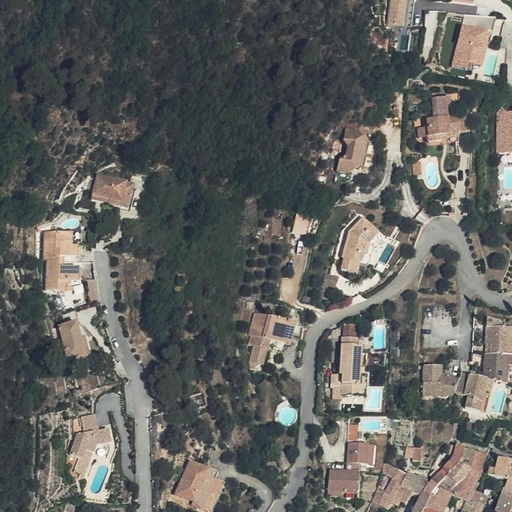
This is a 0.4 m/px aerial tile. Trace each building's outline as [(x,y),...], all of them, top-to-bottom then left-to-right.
[(390,0),(388,23),(405,25),(408,0),(390,0)] [(460,25),(452,68),(483,74),(488,51),(487,50),(491,31),(460,25)] [(443,141),(443,140),(443,136),(449,135),(449,133),(457,133),(466,132),(467,132),(466,116),(447,118),(447,110),(450,109),(449,98),(432,99),(433,119),(426,119),(427,126),(418,127),(419,137),(428,136),(428,142),(443,141)] [(511,151),(511,113),(510,114),(506,110),(503,114),(501,152),(511,151)] [(350,174),(350,173),(362,166),(359,160),(361,149),(366,145),(358,133),(347,130),(344,141),(348,147),(346,156),(340,160),(338,172),(350,174)] [(511,187),(507,187),(508,167),(500,166),(499,207),(511,207),(511,187)] [(98,175),(92,195),(109,199),(122,203),(120,207),(133,210),(137,195),(131,193),(133,185),(98,175)] [(109,199),(92,195),(91,198),(108,203),(109,199)] [(387,210),(399,215),(404,204),(391,200),(387,210)] [(132,215),(133,210),(120,207),(119,211),(132,215)] [(298,212),(294,231),(306,233),(310,215),(298,212)] [(279,235),(282,219),(273,218),(271,234),(279,235)] [(369,264),(371,257),(364,256),(369,243),(377,233),(362,218),(349,232),(342,258),(344,259),(340,270),(353,273),(357,262),(360,262),(369,264)] [(72,232),(59,231),(45,231),(44,259),(47,258),(46,289),(66,290),(67,283),(71,283),(71,281),(78,281),(79,275),(79,267),(64,266),(59,265),(59,256),(64,256),(78,256),(78,246),(78,245),(72,245),(72,232)] [(369,243),(374,247),(382,238),(377,233),(369,243)] [(364,256),(371,257),(374,247),(369,243),(364,256)] [(324,285),(335,289),(338,277),(327,274),(324,285)] [(71,310),(58,313),(61,325),(70,323),(74,322),(71,310)] [(254,313),(252,322),(264,325),(266,316),(254,313)] [(250,361),(263,364),(268,349),(278,351),(280,343),(284,344),(289,345),(295,324),(266,316),(264,325),(252,322),(248,335),(251,336),(249,344),(254,346),(250,361)] [(484,355),(483,379),(488,380),(493,381),(511,385),(511,356),(511,355),(511,330),(502,330),(502,324),(486,320),(485,346),(489,346),(489,355),(484,355)] [(70,323),(61,325),(53,328),(62,360),(68,358),(79,354),(75,339),(70,323)] [(80,337),(75,339),(79,354),(68,358),(70,363),(86,358),(80,337)] [(358,339),(341,338),(340,364),(346,365),(346,375),(340,375),(332,374),(331,375),(331,388),(341,388),(341,395),(359,396),(360,376),(364,376),(365,368),(360,368),(361,355),(362,347),(358,347),(358,339)] [(484,413),(488,397),(484,396),(488,380),(483,379),(461,374),(460,378),(441,372),(441,366),(423,366),(423,395),(452,397),(454,393),(467,397),(464,409),(484,413)] [(367,376),(364,376),(360,376),(359,396),(366,396),(367,376)] [(484,396),(488,397),(493,381),(488,380),(484,396)] [(193,409),(207,406),(203,392),(189,394),(193,409)] [(70,455),(79,458),(82,459),(85,450),(93,453),(96,445),(110,443),(108,429),(98,431),(95,415),(81,417),(83,433),(76,434),(70,455)] [(329,469),(329,471),(327,492),(341,493),(356,495),(359,465),(367,466),(369,445),(348,444),(345,471),(329,469)] [(464,450),(456,446),(450,462),(456,468),(462,460),(464,450)] [(420,463),(421,450),(407,448),(405,458),(412,459),(412,462),(420,463)] [(82,459),(79,458),(73,476),(84,480),(93,453),(85,450),(82,459)] [(466,503),(473,490),(486,456),(464,450),(462,460),(456,468),(455,469),(448,476),(443,470),(440,473),(439,474),(444,480),(436,488),(440,490),(451,496),(452,497),(465,503),(466,503)] [(489,468),(487,475),(506,482),(508,483),(511,471),(511,461),(501,459),(498,458),(495,470),(489,468)] [(206,479),(209,471),(190,462),(174,497),(201,510),(209,493),(216,496),(220,485),(218,484),(206,479)] [(388,510),(393,503),(395,500),(400,488),(400,487),(407,475),(384,462),(382,472),(392,479),(384,492),(377,489),(375,493),(372,501),(388,510)] [(456,468),(450,462),(443,470),(448,476),(455,469),(456,468)] [(429,484),(407,474),(407,475),(400,487),(412,493),(420,497),(424,489),(429,484)] [(411,511),(423,511),(425,509),(431,497),(436,498),(440,490),(436,488),(444,480),(439,474),(437,475),(429,484),(424,489),(420,497),(411,511)] [(395,500),(401,503),(406,505),(412,493),(400,487),(400,488),(395,500)] [(500,495),(511,501),(511,489),(505,487),(504,491),(502,490),(500,495)] [(445,511),(448,506),(452,497),(451,496),(440,490),(436,498),(431,497),(425,509),(431,511),(445,511)] [(482,511),(484,509),(475,503),(478,494),(476,492),(473,490),(466,503),(465,503),(461,511),(482,511)] [(209,493),(201,510),(205,511),(208,511),(216,496),(209,493)] [(488,499),(478,494),(475,503),(484,509),(488,499)] [(510,511),(511,510),(511,501),(500,495),(497,504),(494,511),(510,511)]
